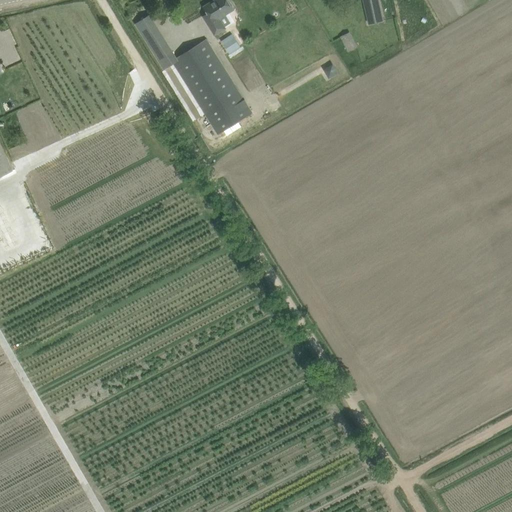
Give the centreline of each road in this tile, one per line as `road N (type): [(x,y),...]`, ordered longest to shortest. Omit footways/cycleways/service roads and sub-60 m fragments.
road 1 (track): [(401,479),(101,0)]
road 2 (track): [(511,417),(401,479)]
